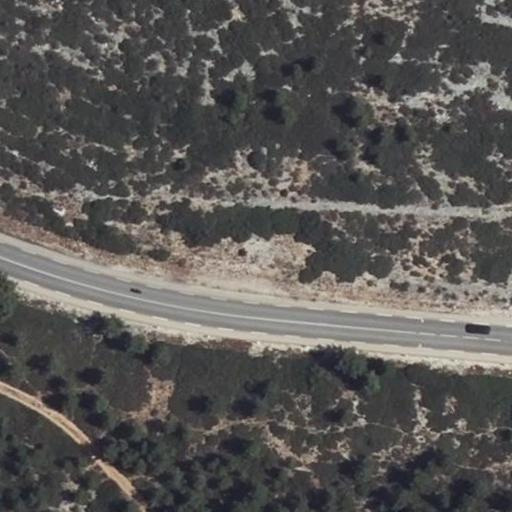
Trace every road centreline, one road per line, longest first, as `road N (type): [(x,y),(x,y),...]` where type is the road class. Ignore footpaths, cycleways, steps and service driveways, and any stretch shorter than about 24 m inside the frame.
road 1 (primary): [(511,342),(174,307),(0,257)]
road 2 (track): [(0,388),(61,419),(145,511)]
